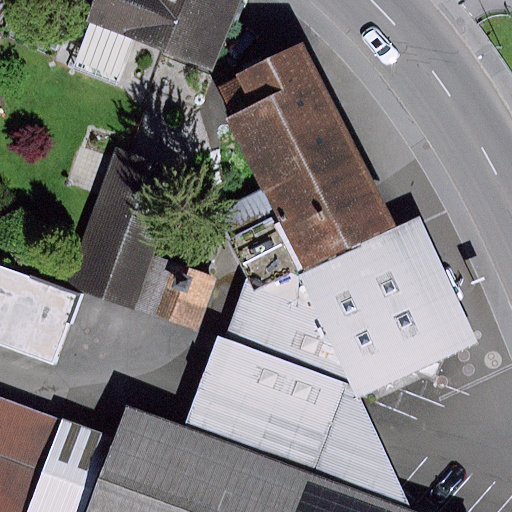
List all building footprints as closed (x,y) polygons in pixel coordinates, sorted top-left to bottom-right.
[(241,0),(97,0),(82,44),(209,90),(241,0)] [(301,50),(212,92),(261,195),(218,215),(246,274),(255,292),(298,272),(363,241),(386,231),(301,50)] [(200,200),(122,167),(73,283),(151,316),(200,200)] [(472,341),(415,223),(303,277),(360,396),(472,341)] [(81,302),(0,270),(0,351),(53,372),(81,302)] [(405,511),(355,393),(212,342),(179,433),(398,511),(405,511)] [(31,511),(62,431),(0,407),(0,511),(31,511)] [(399,511),(179,433),(129,415),(94,511),(399,511)]
